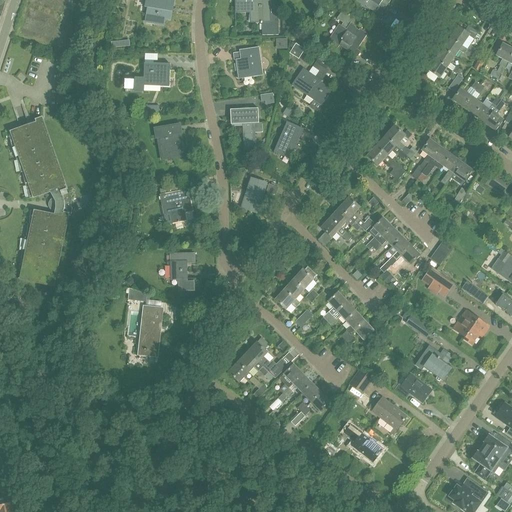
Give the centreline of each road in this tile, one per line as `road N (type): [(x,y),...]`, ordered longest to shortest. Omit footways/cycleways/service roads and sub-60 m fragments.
road 1 (residential): [(387,511),(191,374),(239,286)]
road 2 (residential): [(239,286),(202,75),(201,0)]
road 3 (residential): [(412,499),(510,355)]
road 4 (residential): [(511,174),(379,84)]
road 5 (residential): [(333,379),(239,286)]
road 6 (residential): [(373,303),(286,214)]
road 7 (residential): [(422,232),(333,151)]
